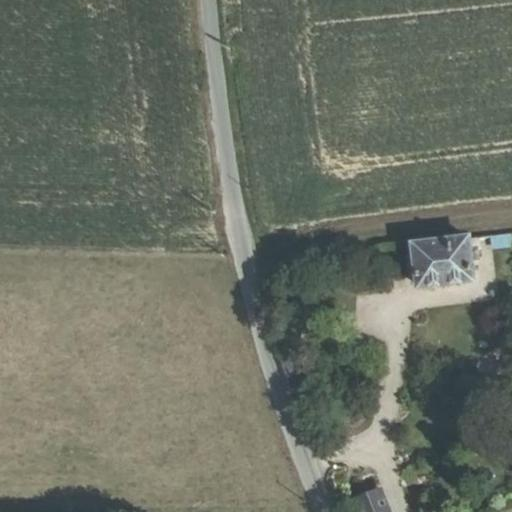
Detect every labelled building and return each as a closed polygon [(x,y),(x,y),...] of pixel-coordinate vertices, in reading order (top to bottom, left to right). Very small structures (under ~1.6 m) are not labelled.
[(425,287),(477,281),(474,261),(473,251),(481,250),(479,238),(420,245),(421,256),(422,266),(425,287)] [(474,261),(482,260),(481,250),(473,251),(474,261)] [(415,267),(422,266),(421,256),(414,257),(415,267)] [(290,382),(304,377),(296,353),(282,358),(290,382)] [(365,511),(393,511),(386,491),(361,501),(365,511)]
